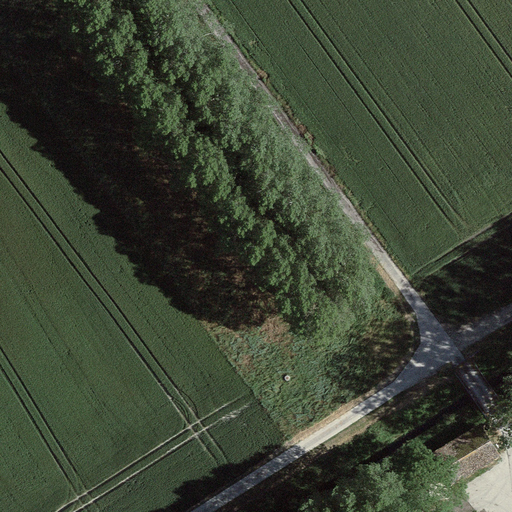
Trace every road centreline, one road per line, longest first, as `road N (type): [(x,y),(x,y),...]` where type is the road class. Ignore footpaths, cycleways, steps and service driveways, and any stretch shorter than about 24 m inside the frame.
road 1 (track): [(197,0),(450,349)]
road 2 (track): [(450,349),(204,511)]
